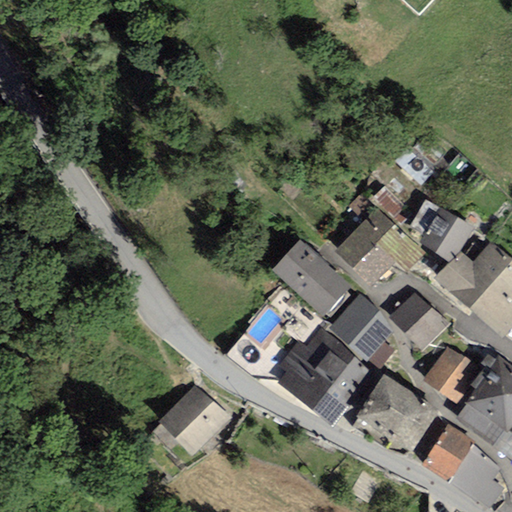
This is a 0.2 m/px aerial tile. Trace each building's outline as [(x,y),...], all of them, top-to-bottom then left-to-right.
[(424,255),(375,210),(337,252),(376,287),(398,262),(408,271),(424,255)] [(472,228),(442,210),(419,245),(448,263),(472,228)] [(299,241),(272,272),(325,316),(352,285),(299,241)] [(433,279),(468,309),(511,260),(491,242),(472,262),(460,252),(433,279)] [(511,327),(511,260),(468,309),(502,339),(511,327)] [(412,291),(388,318),(426,351),(450,324),(412,291)] [(379,313),(358,295),(328,328),(349,347),(379,313)] [(393,334),(379,313),(349,347),(366,363),(368,360),(379,370),(394,353),(384,344),(393,334)] [(307,347),(298,341),(278,367),(287,373),(278,385),(331,425),(373,371),(320,330),(307,347)] [(448,347),(423,381),(458,405),(471,385),(482,370),(478,367),(448,347)] [(495,362),(486,356),(478,367),(482,370),(471,385),(477,389),(456,418),(492,445),(504,429),(509,433),(511,429),(511,368),(498,358),(495,362)] [(437,411),(383,375),(368,397),(425,432),(437,411)] [(162,423),(198,456),(231,420),(194,387),(162,423)] [(412,453),(425,432),(368,397),(354,419),(412,453)] [(473,442),(447,425),(420,465),(447,484),(471,446),(473,442)] [(511,434),(509,433),(504,429),(492,445),(511,460),(511,434)] [(500,470),(471,446),(447,484),(489,509),(504,489),(493,481),(500,470)]
